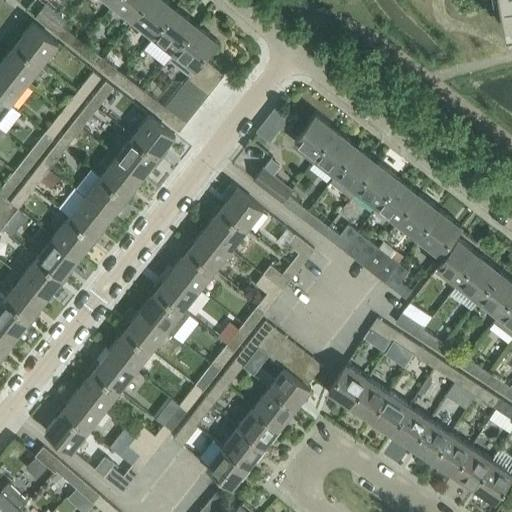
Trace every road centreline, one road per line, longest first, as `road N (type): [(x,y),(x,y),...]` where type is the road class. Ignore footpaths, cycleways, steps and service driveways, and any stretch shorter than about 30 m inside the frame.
road 1 (residential): [(0,423),(292,47)]
road 2 (residential): [(511,217),(292,47)]
road 3 (residential): [(322,511),(310,495),(311,476),(339,456),(432,511)]
